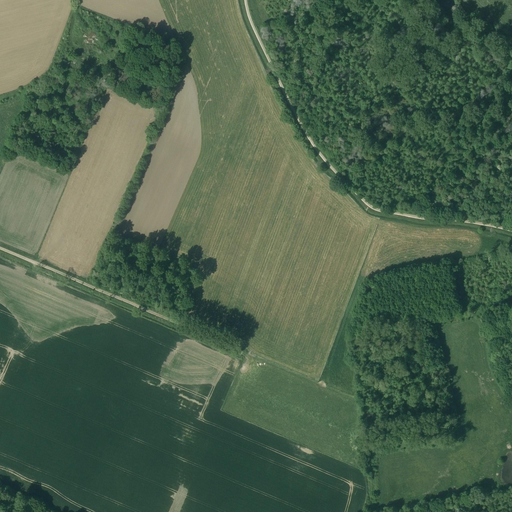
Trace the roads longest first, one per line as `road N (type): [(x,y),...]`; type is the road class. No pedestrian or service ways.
road 1 (unclassified): [(511,230),(377,210),(356,194),(313,145),(245,0)]
road 2 (track): [(240,349),(0,248)]
